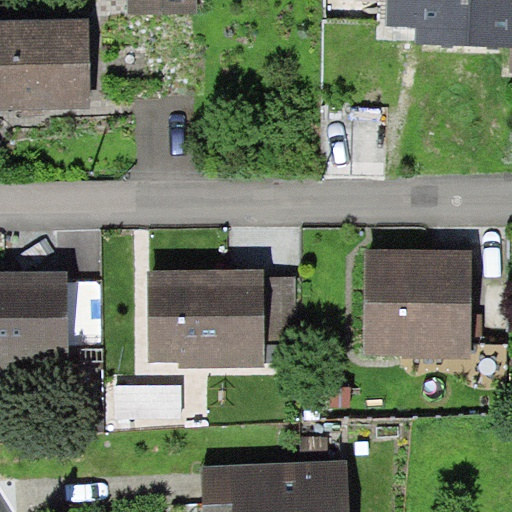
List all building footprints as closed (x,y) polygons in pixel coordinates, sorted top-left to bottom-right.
[(199,0),(128,0),(129,14),(200,14),(199,0)] [(511,0),(386,0),(386,24),(416,25),(416,42),(511,47),(511,46),(511,0)] [(91,17),(0,18),(0,108),(93,107),(91,17)] [(473,248),(365,247),(363,354),(403,354),(403,357),(471,358),(472,337),(472,314),(473,248)] [(264,269),(147,270),(148,362),(179,362),(179,368),(265,366),(265,363),(265,344),(264,277),(264,269)] [(67,271),(0,271),(0,368),(68,368),(68,345),(67,280),(67,271)] [(299,344),(299,276),(264,277),(265,344),(299,344)] [(102,280),(67,280),(68,345),(102,344),(102,280)] [(483,314),(472,314),(472,337),(483,336),(483,314)] [(265,344),(265,363),(299,362),(299,344),(265,344)] [(181,417),(182,385),(114,384),(114,416),(181,417)] [(328,462),(328,436),(300,437),(301,462),(328,462)] [(301,462),(201,465),(202,511),(349,511),(348,461),(328,462),(301,462)]
